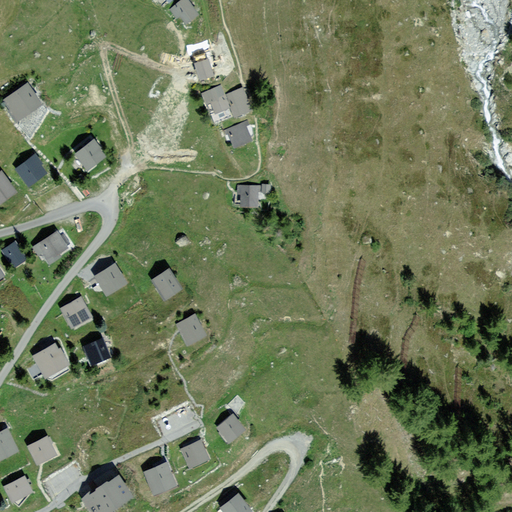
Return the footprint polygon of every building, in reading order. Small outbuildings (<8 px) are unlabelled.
[(185,0),(184,0),(171,10),(176,17),(180,14),(186,22),(197,15),(185,0)] [(207,61),(196,64),(201,79),(212,75),(207,61)] [(34,86),(9,105),(25,126),(50,106),(34,86)] [(220,87),(203,94),(212,114),(228,107),(220,87)] [(250,109),(242,90),(228,95),(235,115),(250,109)] [(247,122),(225,130),(227,133),(228,132),(235,147),(250,140),(244,126),(248,124),(247,122)] [(102,145),(83,160),(94,174),(113,158),(102,145)] [(42,162),(26,173),(38,190),(54,179),(42,162)] [(8,176),(0,182),(0,201),(6,210),(24,196),(8,176)] [(242,193),(242,206),(257,206),(257,191),(259,191),(259,186),(238,186),(238,193),(242,193)] [(57,233),(35,248),(42,258),(45,257),(49,263),(60,256),(58,253),(66,247),(57,233)] [(14,244),(4,251),(15,266),(25,259),(14,244)] [(115,266),(97,277),(108,293),(125,282),(115,266)] [(169,271),(154,280),(165,298),(180,288),(169,271)] [(81,299),(63,309),(73,327),(91,317),(81,299)] [(195,316),(178,325),(188,343),(205,334),(195,316)] [(103,341),(85,348),(92,363),(109,357),(103,341)] [(54,347),(36,357),(46,376),(68,364),(60,349),(57,351),(54,347)] [(233,416),(219,428),(230,441),(244,429),(233,416)] [(7,431),(0,434),(0,458),(16,450),(7,431)] [(47,438),(30,447),(37,463),(55,454),(47,438)] [(200,442),(183,450),(190,466),(207,458),(200,442)] [(165,464),(146,472),(154,493),(174,485),(165,464)] [(106,484),(84,499),(92,511),(112,511),(113,511),(111,509),(131,496),(119,478),(107,485),(106,484)] [(24,479),(7,487),(13,500),(31,491),(24,479)] [(239,496),(221,510),(223,511),(249,511),(250,511),(239,496)]
